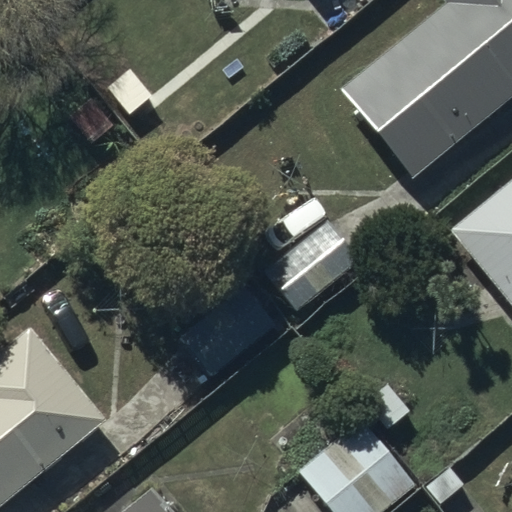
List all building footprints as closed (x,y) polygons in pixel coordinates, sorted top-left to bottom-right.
[(411,178),(511,95),(511,0),(441,0),(444,3),(339,89),(411,178)] [(511,186),(448,238),(511,317),(511,186)] [(357,266),(326,224),(264,271),(296,312),(357,266)] [(241,285),(174,341),(209,383),(276,327),(241,285)] [(0,507),(102,424),(25,330),(0,350),(0,507)] [(367,420),(295,477),(322,511),(386,511),(420,486),(367,420)] [(164,511),(150,494),(127,511),(164,511)]
